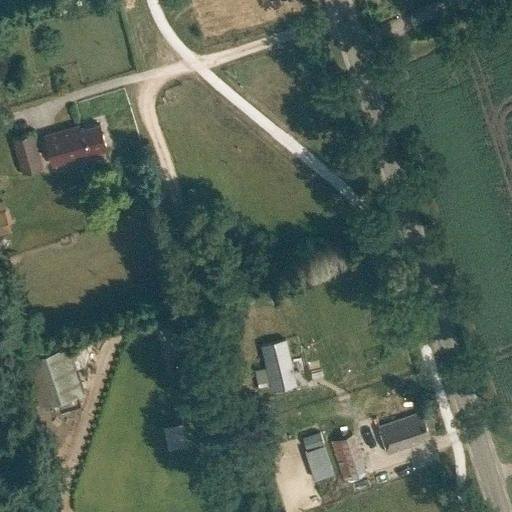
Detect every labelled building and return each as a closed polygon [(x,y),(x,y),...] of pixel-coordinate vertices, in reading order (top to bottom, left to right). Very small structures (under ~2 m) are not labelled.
[(45,135),(53,165),(107,149),(100,124),(80,129),(79,125),(45,135)] [(42,167),(32,133),(12,138),(22,173),(42,167)] [(0,209),(0,235),(11,232),(4,209),(0,209)] [(284,339),(261,345),(271,391),(295,386),(284,339)] [(25,358),(41,405),(84,390),(68,343),(25,358)] [(378,426),(388,454),(413,445),(411,440),(429,434),(421,412),(378,426)] [(310,469),(328,462),(319,432),(300,437),(310,469)] [(352,434),(330,441),(341,477),(364,469),(352,434)]
